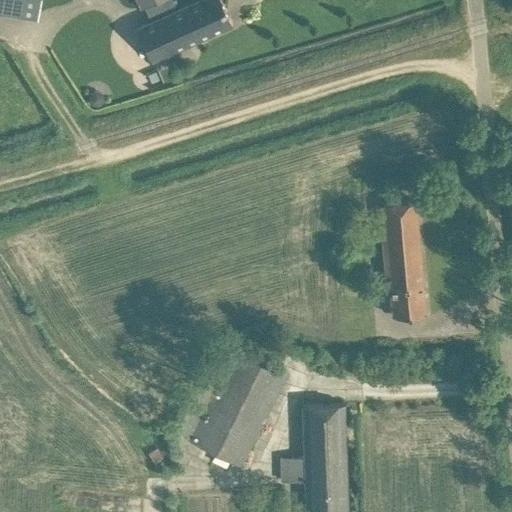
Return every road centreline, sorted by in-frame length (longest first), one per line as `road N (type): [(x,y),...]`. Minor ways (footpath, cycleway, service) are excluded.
road 1 (unclassified): [(511,397),(476,0)]
road 2 (track): [(96,160),(380,72),(446,66)]
